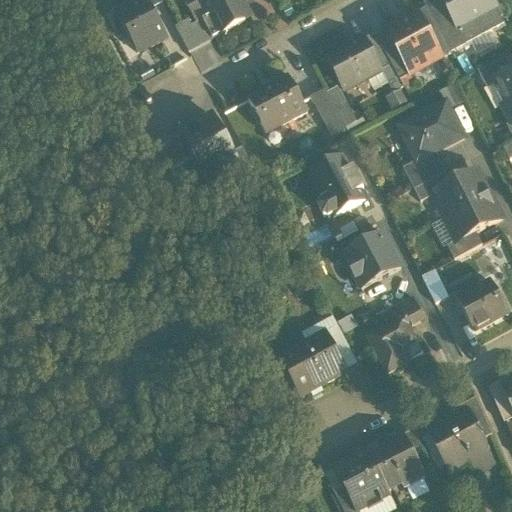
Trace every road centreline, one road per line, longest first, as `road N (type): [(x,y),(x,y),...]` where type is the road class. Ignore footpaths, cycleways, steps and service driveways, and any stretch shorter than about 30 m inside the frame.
road 1 (track): [(70,0),(328,511)]
road 2 (residential): [(366,0),(183,93)]
road 3 (residential): [(471,367),(343,433)]
